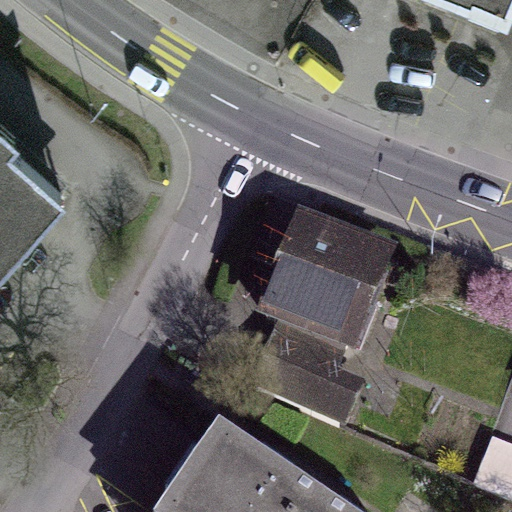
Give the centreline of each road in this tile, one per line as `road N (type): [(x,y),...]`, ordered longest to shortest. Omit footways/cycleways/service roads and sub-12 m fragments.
road 1 (residential): [(261,121),(35,511)]
road 2 (tertiary): [(511,221),(261,121)]
road 3 (tertiary): [(261,121),(164,65),(79,0)]
